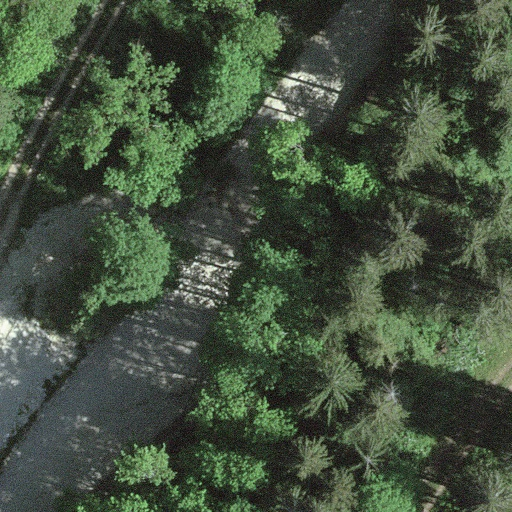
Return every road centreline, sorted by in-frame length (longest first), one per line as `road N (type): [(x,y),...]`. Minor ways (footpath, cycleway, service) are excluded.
road 1 (track): [(0,205),(89,0)]
road 2 (track): [(417,511),(511,381)]
